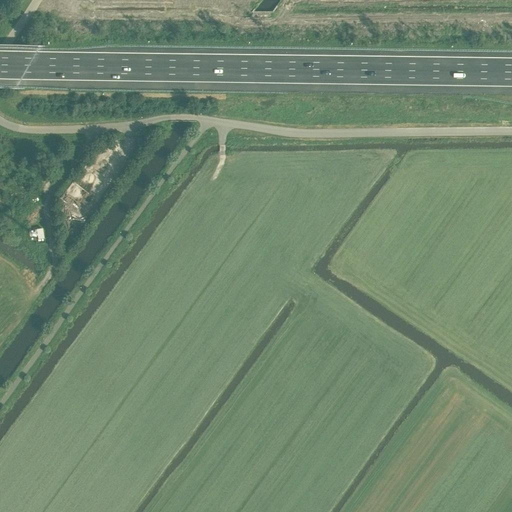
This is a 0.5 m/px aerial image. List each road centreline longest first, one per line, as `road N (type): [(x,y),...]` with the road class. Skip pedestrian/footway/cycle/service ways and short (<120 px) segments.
road 1 (unclassified): [(511,132),(308,133),(183,117),(62,131),(0,120)]
road 2 (motorway): [(0,66),(511,73)]
road 3 (track): [(34,294),(55,265),(46,202),(100,128)]
